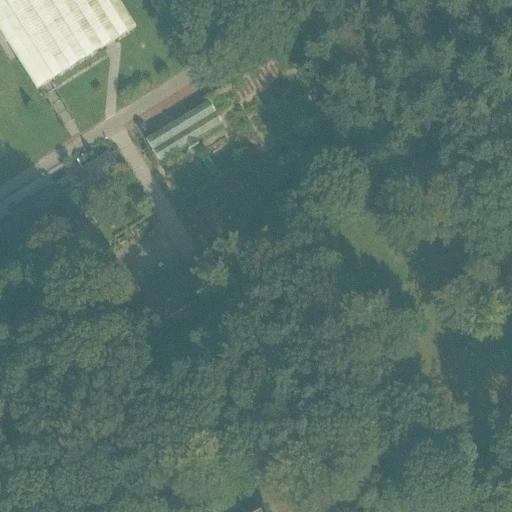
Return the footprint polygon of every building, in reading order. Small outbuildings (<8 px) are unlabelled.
[(115,0),(0,0),(0,35),(5,44),(36,93),(53,83),(102,52),(135,31),(125,14),(115,0)] [(160,165),(221,128),(222,128),(208,105),(146,142),(147,143),(160,165)] [(107,158),(53,193),(51,189),(8,216),(11,220),(0,226),(0,248),(20,236),(21,237),(45,221),(62,248),(81,236),(63,208),(117,174),(107,158)] [(12,256),(4,262),(10,272),(19,267),(12,256)] [(106,316),(105,316),(124,347),(208,295),(188,264),(188,265),(190,268),(108,319),(106,316)]
